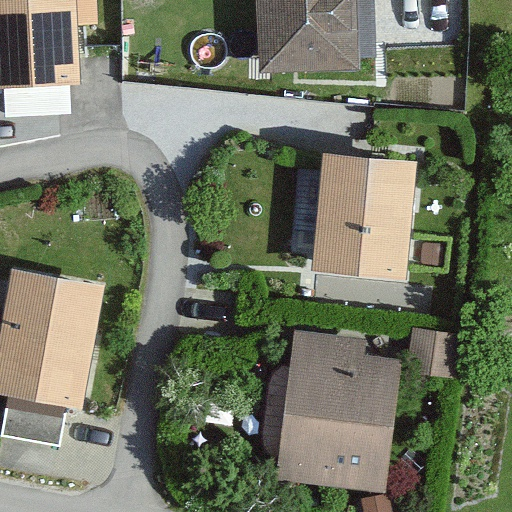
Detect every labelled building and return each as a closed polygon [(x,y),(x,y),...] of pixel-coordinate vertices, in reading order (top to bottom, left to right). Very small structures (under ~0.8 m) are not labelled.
[(70,0),(0,0),(0,117),(0,127),(74,125),(71,29),(95,29),(96,1),(70,0)] [(380,2),(380,0),(245,0),(247,70),(355,67),(354,3),(380,2)] [(412,168),(314,157),(301,273),(402,282),(412,168)] [(0,393),(83,407),(104,291),(4,276),(0,298),(0,393)] [(462,334),(415,326),(406,372),(455,379),(462,334)] [(397,349),(291,338),(268,486),(376,496),(397,349)] [(391,511),(388,494),(359,500),(361,511),(391,511)]
